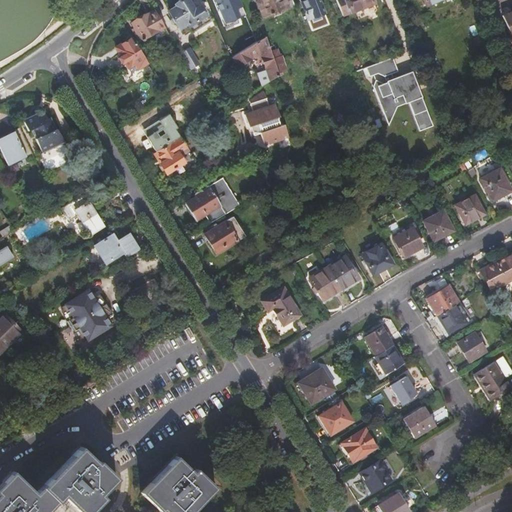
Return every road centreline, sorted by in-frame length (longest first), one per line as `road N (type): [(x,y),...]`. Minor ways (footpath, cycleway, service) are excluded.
road 1 (tertiary): [(252,375),(49,52)]
road 2 (residential): [(394,288),(472,416),(441,458)]
road 3 (residential): [(252,375),(394,288)]
road 4 (tertiary): [(330,511),(252,375)]
road 5 (residential): [(394,288),(511,226)]
